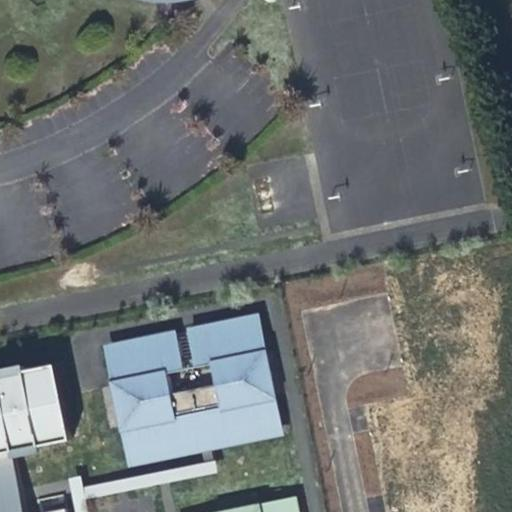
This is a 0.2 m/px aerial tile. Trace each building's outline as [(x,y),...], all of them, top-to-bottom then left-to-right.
[(126,393),(123,381),(114,383),(107,349),(116,346),(116,343),(139,339),(140,342),(156,339),(155,335),(176,331),(176,328),(103,343),(128,464),(284,432),(259,311),(187,326),(188,329),(209,325),(210,328),(226,325),(225,321),(248,316),(249,320),(258,319),(265,351),(260,352),(256,354),(258,366),(261,366),(263,366),(265,367),(267,370),(268,372),(269,375),(268,377),(267,379),(265,381),(263,382),(261,382),(264,395),(273,393),(280,426),(271,428),(272,432),(248,436),(248,433),(229,437),(229,440),(209,444),(206,430),(198,432),(201,446),(181,450),(181,447),(162,451),(163,454),(139,459),(139,455),(129,457),(122,423),(132,421),(130,410),(127,410),(124,409),(122,408),(120,406),(119,403),(119,400),(119,398),(121,395),(123,394),(126,393)] [(280,426),(273,393),(264,395),(261,382),(263,382),(265,381),(267,379),(268,377),(269,375),(268,372),(267,370),(265,367),(263,366),(261,366),(258,366),(256,354),(260,352),(265,351),(258,319),(249,320),(248,316),(225,321),(226,325),(210,328),(209,325),(188,329),(195,365),(212,361),(216,382),(171,391),(167,370),(183,367),(176,331),(155,335),(156,339),(140,342),(139,339),(116,343),(116,346),(107,349),(114,383),(123,381),(126,393),(123,394),(121,395),(119,398),(119,400),(119,403),(120,406),(122,408),(124,409),(127,410),(130,410),(132,421),(122,423),(129,457),(139,455),(139,459),(163,454),(162,451),(181,447),(181,450),(201,446),(198,432),(206,430),(209,444),(229,440),(229,437),(248,433),(248,436),(272,432),(271,428),(280,426)] [(511,511),(511,352),(378,381),(403,511),(511,511)] [(0,370),(0,450),(12,448),(14,456),(47,451),(43,442),(73,437),(60,360),(31,369),(28,362),(0,367),(0,370)] [(25,511),(14,456),(12,448),(0,450),(0,511),(25,511)] [(88,511),(86,497),(217,470),(215,458),(83,484),(81,473),(68,476),(75,505),(76,511),(88,511)] [(299,511),(296,494),(205,511),(230,511),(231,511),(233,510),(236,509),(238,509),(241,510),(243,511),(244,511),(258,511),(257,504),(290,497),(292,507),(295,506),(296,511),(299,511)] [(296,511),(295,506),(292,507),(290,497),(257,504),(258,511),(244,511),(243,511),(241,510),(238,509),(236,509),(233,510),(231,511),(230,511),(296,511)]
